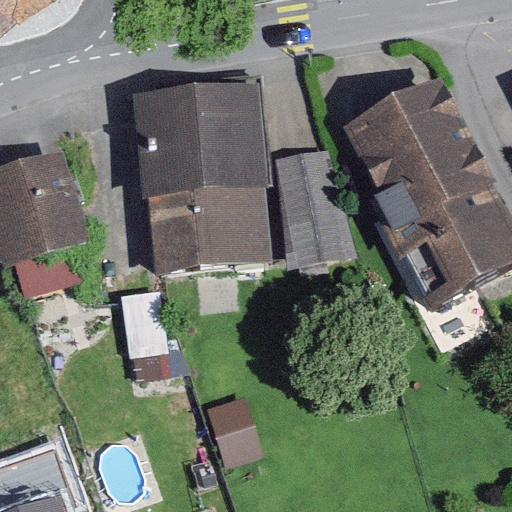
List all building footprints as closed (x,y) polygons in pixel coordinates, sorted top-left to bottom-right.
[(511,269),(511,242),(432,84),(331,135),(422,315),(511,269)] [(125,99),(134,205),(141,204),(260,195),(251,89),(125,99)] [(0,172),(0,269),(82,245),(57,157),(0,172)] [(266,269),(260,195),(141,204),(147,278),(162,277),(256,270),(266,269)] [(256,270),(162,277),(168,344),(261,337),(256,270)] [(254,384),(215,396),(234,458),(273,446),(254,384)]
